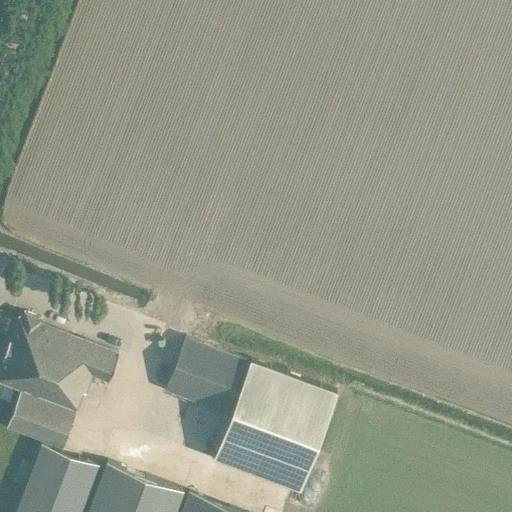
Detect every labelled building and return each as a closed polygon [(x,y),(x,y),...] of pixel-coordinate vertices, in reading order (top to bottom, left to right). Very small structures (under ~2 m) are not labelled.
[(108,376),(119,348),(38,319),(41,313),(24,307),(22,313),(18,311),(0,361),(0,376),(20,384),(6,422),(61,442),(81,387),(84,388),(91,370),(108,376)] [(185,329),(165,384),(226,406),(247,352),(185,329)] [(247,355),(212,450),(295,481),(330,386),(247,355)] [(78,511),(99,458),(41,436),(13,511),(78,511)] [(83,511),(173,511),(184,484),(105,454),(83,511)] [(266,511),(188,483),(177,511),(266,511)]
